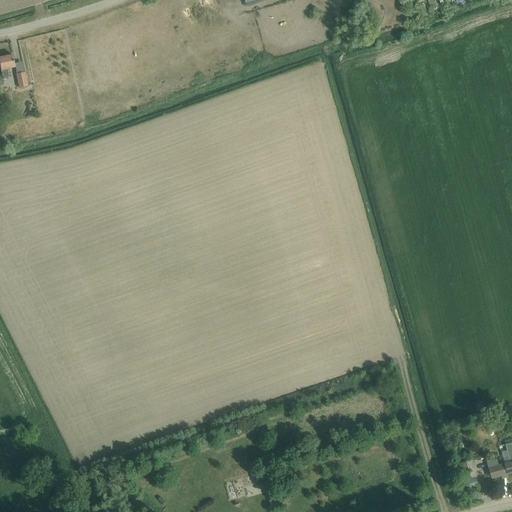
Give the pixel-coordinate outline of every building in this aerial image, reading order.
[(420,6),(419,1),(406,4),(407,9),(420,6)] [(13,55),(0,57),(0,65),(3,79),(9,78),(8,69),(15,67),(13,55)] [(16,75),(18,89),(27,87),(24,73),(16,75)] [(488,468),(491,479),(507,475),(507,474),(511,472),(511,443),(505,445),(510,463),(504,464),(504,463),(488,468)] [(464,479),(476,476),(471,460),(460,464),(464,479)] [(293,467),(296,477),(309,473),(305,463),(293,467)] [(475,479),(465,482),(467,488),(477,485),(475,479)]
